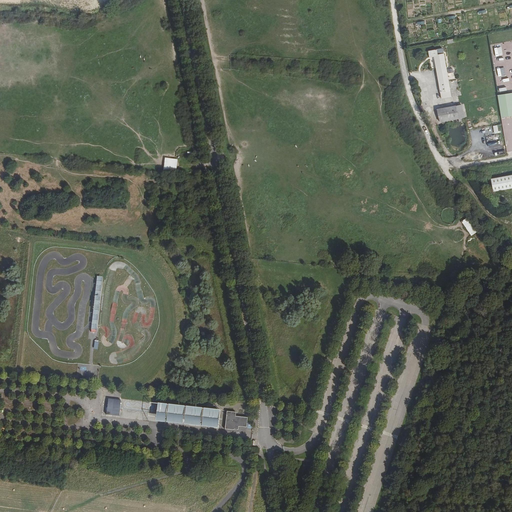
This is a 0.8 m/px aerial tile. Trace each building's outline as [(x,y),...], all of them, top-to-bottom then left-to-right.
[(434,57),(440,98),(450,97),(443,48),(428,50),(429,57),(434,57)] [(463,105),(437,107),(438,121),(465,119),(463,105)] [(165,158),(163,170),(176,172),(178,159),(165,158)] [(511,175),(490,179),(493,192),(511,188),(511,175)] [(461,221),(471,236),(476,232),(467,218),(461,221)] [(121,400),(108,399),(106,415),(119,416),(121,400)] [(184,415),(184,416),(177,415),(177,421),(184,422),(184,419),(189,420),(190,418),(189,416),(190,411),(189,409),(185,409),(185,408),(179,407),(178,414),(184,415)] [(202,425),(208,426),(209,411),(202,410),(201,416),(203,416),(202,425)] [(232,412),(223,412),(221,428),(230,429),(231,428),(235,429),(235,426),(243,426),(244,417),(232,416),(232,412)] [(172,423),(173,415),(160,413),(159,420),(167,421),(167,422),(172,423)]
